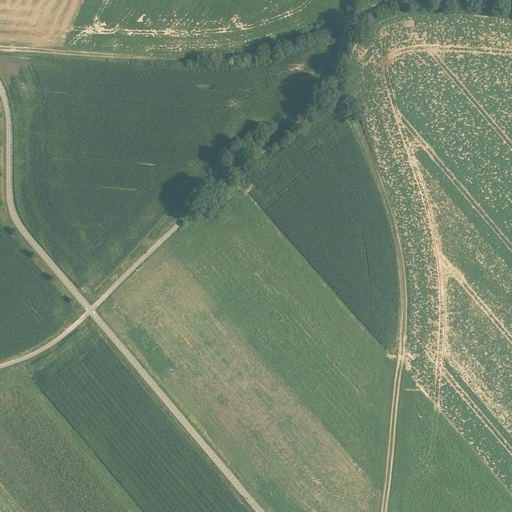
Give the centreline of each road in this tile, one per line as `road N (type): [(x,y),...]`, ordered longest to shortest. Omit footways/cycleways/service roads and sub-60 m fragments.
road 1 (track): [(382,511),(404,296),(383,192),(333,71)]
road 2 (track): [(0,48),(206,58),(262,50),(351,21)]
